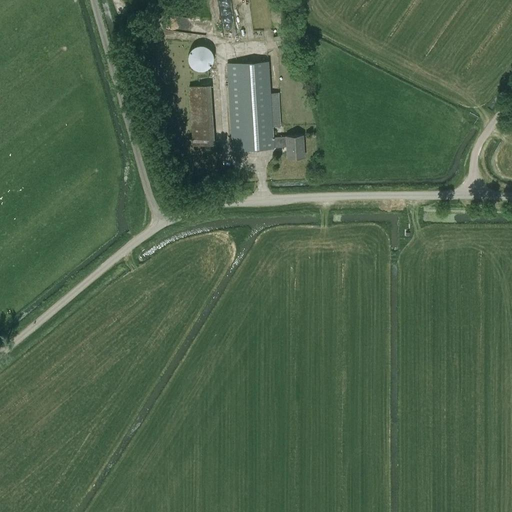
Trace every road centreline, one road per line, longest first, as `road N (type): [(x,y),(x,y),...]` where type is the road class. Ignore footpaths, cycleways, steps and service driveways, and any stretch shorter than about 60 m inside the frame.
road 1 (unclassified): [(159,225),(226,202),(469,195)]
road 2 (unclassified): [(93,0),(159,225)]
road 3 (unclassified): [(0,358),(159,225)]
road 4 (unclassified): [(469,195),(469,146),(511,79)]
